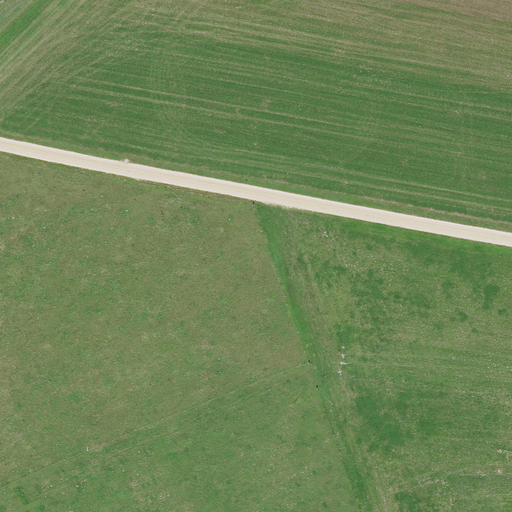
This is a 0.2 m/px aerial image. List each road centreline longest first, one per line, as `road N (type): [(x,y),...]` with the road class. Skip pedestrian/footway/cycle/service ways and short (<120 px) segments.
road 1 (track): [(511,242),(0,146)]
road 2 (track): [(260,197),(368,511)]
